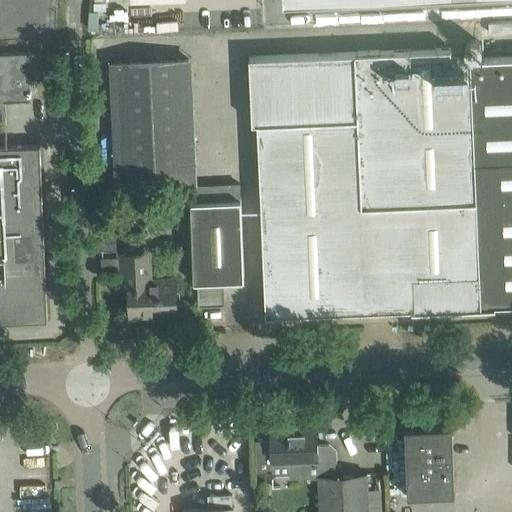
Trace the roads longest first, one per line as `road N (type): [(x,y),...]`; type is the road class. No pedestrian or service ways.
road 1 (unclassified): [(86,378),(511,359)]
road 2 (unclassified): [(86,378),(72,35)]
road 3 (unclassified): [(92,511),(86,378)]
